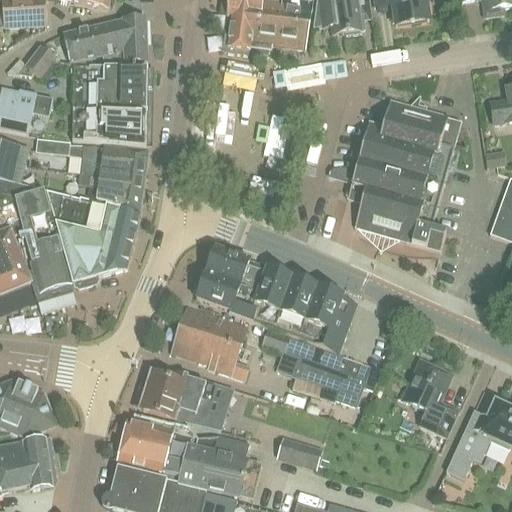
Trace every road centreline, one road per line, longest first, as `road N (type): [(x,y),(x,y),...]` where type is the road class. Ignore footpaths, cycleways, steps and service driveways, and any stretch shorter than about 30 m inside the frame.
road 1 (residential): [(443,326),(479,226),(464,54)]
road 2 (residential): [(0,69),(29,46),(83,24),(198,7)]
road 3 (residential): [(289,255),(315,168),(347,131),(352,75)]
road 4 (secondary): [(443,326),(289,255)]
road 5 (residential): [(188,76),(271,83),(352,75)]
road 6 (secondary): [(114,375),(170,221)]
road 7 (secondary): [(170,221),(188,76)]
road 8 (secondary): [(81,511),(90,449),(114,375)]
road 9 (secondary): [(289,255),(170,221)]
